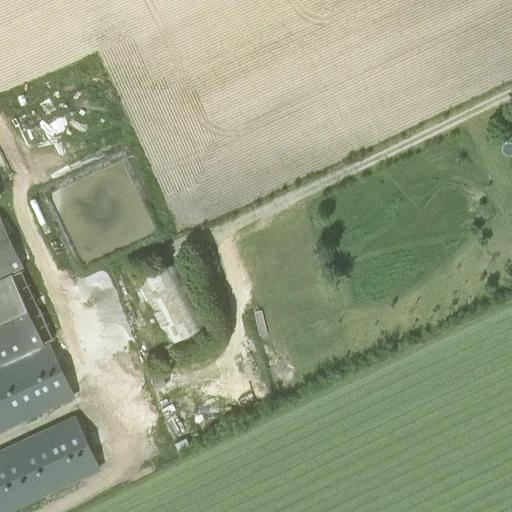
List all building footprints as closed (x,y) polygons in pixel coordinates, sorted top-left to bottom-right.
[(0,276),(23,266),(0,216),(0,276)] [(309,275),(304,263),(292,268),(297,280),(309,275)] [(0,364),(54,340),(21,271),(0,280),(0,364)] [(0,430),(74,396),(49,344),(0,366),(0,430)] [(0,451),(0,511),(8,511),(100,470),(75,417),(0,451)]
